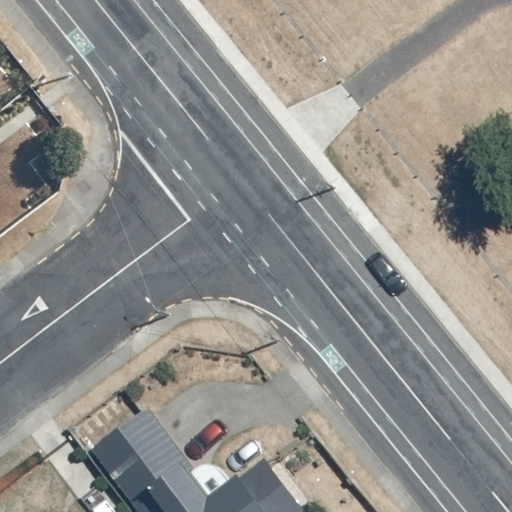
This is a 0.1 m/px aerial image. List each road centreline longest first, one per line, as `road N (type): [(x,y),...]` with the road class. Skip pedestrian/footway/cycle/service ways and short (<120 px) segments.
road 1 (tertiary): [(239,180),(509,511)]
road 2 (residential): [(239,180),(0,363)]
road 3 (tertiary): [(94,0),(239,180)]
